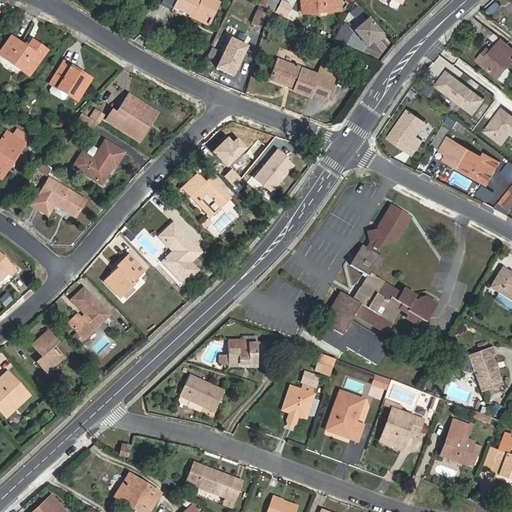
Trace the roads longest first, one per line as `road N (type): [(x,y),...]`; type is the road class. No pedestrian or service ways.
road 1 (secondary): [(345,148),(246,274),(102,408)]
road 2 (residential): [(404,511),(230,445),(102,408)]
road 3 (residential): [(227,101),(66,271)]
road 4 (residential): [(45,1),(227,101)]
road 5 (unknown): [(467,204),(460,257),(433,333),(421,345),(366,348)]
road 6 (secondary): [(468,0),(415,49),(345,148)]
road 7 (residential): [(345,148),(511,228)]
road 8 (secondary): [(102,408),(0,504)]
road 9 (residential): [(227,101),(345,148)]
